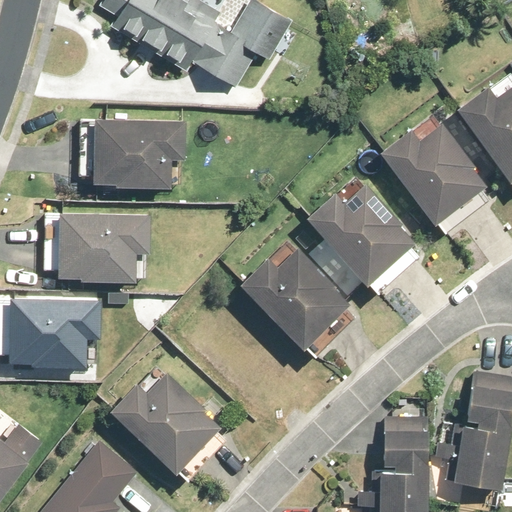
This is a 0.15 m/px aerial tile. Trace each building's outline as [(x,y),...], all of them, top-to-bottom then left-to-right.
[(247,70),(255,56),(258,50),(270,57),(293,17),(263,0),(249,0),(232,30),(215,20),(221,10),(205,0),(103,0),(102,4),(118,14),(111,25),(188,69),(194,58),(239,84),(247,70)] [(255,56),(247,70),(257,76),(265,62),(255,56)] [(493,83),(462,106),(511,174),(511,85),(501,94),(493,83)] [(188,119),(98,117),(97,179),(119,179),(119,183),(173,185),(173,154),(187,155),(188,119)] [(491,183),(478,167),(481,165),(445,121),(423,139),(414,128),(383,153),(451,237),(493,203),(483,190),(491,183)] [(339,189),(309,215),(380,292),(418,257),(408,247),(418,238),(402,221),(404,219),(368,180),(347,199),(339,189)] [(63,212),(62,275),(85,275),(85,279),(139,279),(139,277),(145,277),(146,266),(137,266),(137,251),(153,252),(154,213),(63,212)] [(270,257),(244,283),(316,356),(352,321),(343,312),(353,302),(337,286),(339,286),(300,246),(280,267),(270,257)] [(33,361),(33,363),(88,364),(88,335),(103,335),(103,296),(11,294),(10,360),(33,361)] [(138,381),(113,409),(190,480),(225,442),(214,431),(222,422),(206,407),(208,406),(167,368),(147,390),(138,381)] [(468,417),(481,418),(480,425),(456,422),(454,445),(439,443),(437,457),(450,459),(448,479),(505,487),(511,429),(511,376),(475,371),(468,417)] [(374,470),(373,511),(432,511),(433,429),(430,429),(430,416),(387,416),(386,465),(397,465),(397,471),(374,470)] [(0,498),(43,439),(21,423),(8,441),(0,435),(0,498)] [(137,467),(99,436),(36,511),(113,511),(120,503),(113,497),(137,467)]
